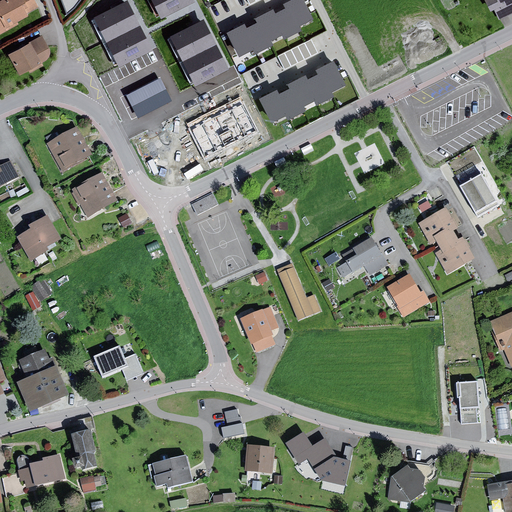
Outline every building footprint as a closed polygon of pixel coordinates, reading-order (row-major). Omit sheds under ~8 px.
[(0,35),(18,26),(16,23),(28,17),(27,15),(37,10),(31,0),(1,0),(0,1),(0,35)] [(61,0),(67,13),(75,7),(80,0),(61,0)] [(153,50),(128,0),(94,17),(119,67),(153,50)] [(195,2),(193,0),(151,0),(161,19),(195,2)] [(245,23),(227,33),(239,57),(253,50),(255,54),(274,44),(271,40),(281,35),(284,39),(302,30),(300,26),(313,19),(303,0),(290,0),(283,4),(285,8),(275,13),(273,9),(255,18),(257,22),(247,27),(245,23)] [(511,0),(485,0),(490,10),(494,8),(498,18),(511,11),(511,0)] [(229,69),(204,19),(170,36),(195,86),(229,69)] [(312,36),(274,54),(281,68),(318,50),(312,36)] [(42,37),(7,55),(18,76),(27,71),(30,75),(43,69),(40,63),(46,59),(48,57),(49,52),(42,37)] [(278,90),(259,99),(272,123),(286,116),(288,120),(306,110),(304,106),(314,101),(316,106),(335,96),(332,92),(346,85),(334,61),(316,70),(318,74),(308,79),(306,75),(287,84),(289,88),(280,94),(278,90)] [(161,78),(127,95),(138,118),(172,101),(161,78)] [(240,97),(187,124),(205,160),(229,148),(259,133),(240,97)] [(77,130),(46,147),(62,174),(92,157),(77,130)] [(0,187),(18,178),(10,163),(0,168),(0,187)] [(457,174),(462,183),(481,173),(477,164),(457,174)] [(88,220),(117,204),(101,175),(71,192),(88,220)] [(500,207),(483,177),(462,189),(479,219),(500,207)] [(213,194),(192,205),(198,216),(219,206),(213,194)] [(474,261),(462,240),(458,242),(453,233),(457,231),(446,210),(419,225),(447,276),(474,261)] [(61,243),(47,218),(29,227),(31,232),(17,239),(30,264),(46,255),(44,252),(61,243)] [(303,239),(318,237),(316,223),(301,225),(303,239)] [(386,266),(372,241),(344,256),(349,264),(339,270),(344,279),(364,267),(369,276),(386,266)] [(305,301),(292,267),(279,272),(298,321),(320,312),(314,297),(305,301)] [(419,296),(409,278),(387,290),(404,319),(430,304),(423,293),(419,296)] [(51,294),(42,280),(32,287),(41,300),(51,294)] [(278,329),(269,310),(242,322),(256,355),(275,346),(269,333),(278,329)] [(511,315),(491,324),(502,352),(505,351),(511,368),(511,315)] [(122,347),(95,359),(104,380),(124,371),(129,382),(145,375),(136,355),(127,359),(122,347)] [(45,353),(20,364),(28,382),(18,386),(31,416),(72,398),(60,368),(57,369),(51,354),(46,356),(45,353)] [(481,384),(460,386),(463,425),(479,424),(478,411),(483,410),(481,384)] [(236,410),(226,412),(228,426),(222,427),(224,436),(243,432),(240,416),(237,417),(236,410)] [(302,431),(286,441),(299,462),(307,457),(321,479),(345,485),(351,457),(337,454),(326,436),(312,446),(302,431)] [(93,432),(73,436),(78,462),(76,463),(78,472),(84,470),(84,472),(86,472),(99,470),(96,455),(98,455),(93,432)] [(273,446),(247,444),(245,468),(271,470),(273,446)] [(68,482),(60,457),(42,461),(43,464),(30,467),(28,460),(24,457),(19,457),(17,461),(17,465),(19,473),(3,478),(8,499),(68,482)] [(190,472),(187,459),(148,467),(156,490),(164,488),(166,495),(209,484),(204,463),(190,472)] [(389,499),(411,502),(426,490),(423,485),(424,476),(420,469),(410,468),(407,463),(391,475),(389,499)] [(93,477),(80,480),(84,495),(96,492),(96,490),(102,488),(100,478),(94,480),(93,477)] [(511,511),(511,483),(488,487),(491,501),(505,499),(507,511),(511,511)] [(186,500),(170,503),(171,511),(176,511),(188,510),(186,500)] [(453,511),(455,505),(436,502),(434,511),(453,511)]
